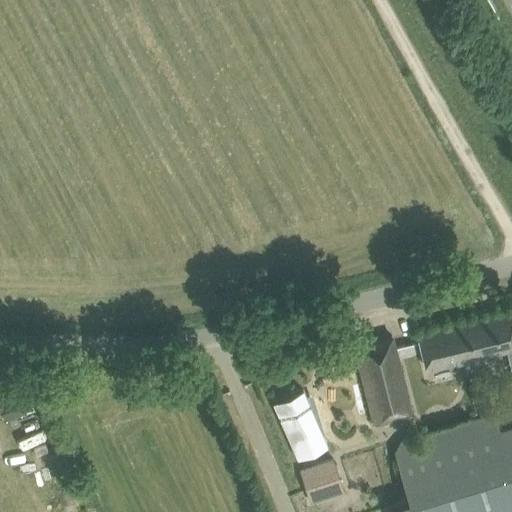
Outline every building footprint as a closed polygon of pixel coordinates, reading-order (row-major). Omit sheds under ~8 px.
[(511,346),(511,309),(511,306),(418,328),(427,366),(463,358),(467,374),(484,370),(480,354),(511,346)] [(372,422),(401,414),(401,413),(396,414),(393,401),(407,397),(392,335),(353,344),(372,422)] [(302,388),(273,401),(297,457),(327,443),(303,388),(302,388)] [(488,392),(474,395),(478,409),(491,406),(488,392)] [(391,511),(511,511),(511,423),(499,428),(494,411),(391,443),(410,506),(392,511),(391,511)] [(333,458),(300,469),(311,501),(344,490),(333,458)]
